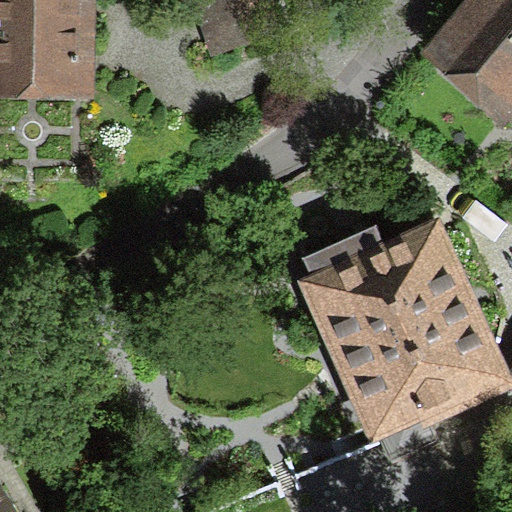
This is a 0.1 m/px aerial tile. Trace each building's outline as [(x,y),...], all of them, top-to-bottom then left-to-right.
[(97,0),(0,0),(0,98),(95,100),(98,5),(97,0)] [(266,0),(199,0),(215,51),(276,33),(266,0)] [(511,0),(472,0),(428,55),(511,121),(511,0)] [(438,221),(300,281),(374,452),(511,393),(438,221)] [(116,325),(99,296),(63,316),(80,345),(116,325)] [(0,511),(18,511),(0,480),(0,511)]
